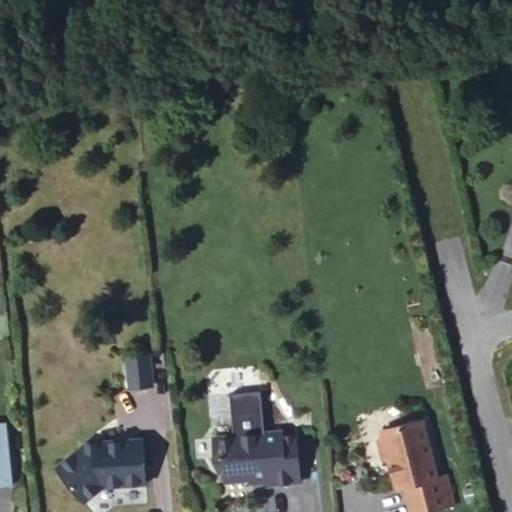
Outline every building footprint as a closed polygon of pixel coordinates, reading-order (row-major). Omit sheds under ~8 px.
[(158,369),(136,371),(139,402),(161,400),(158,369)] [(444,472),(429,413),(387,424),(388,428),(384,434),(389,453),(395,457),(400,474),(408,472),(410,481),(418,510),(460,499),(453,469),(444,472)] [(0,427),(0,489),(23,487),(16,425),(0,427)] [(251,443),(227,445),(229,466),(238,473),(240,490),(263,487),(266,484),(282,482),(283,489),(283,492),(315,489),(309,442),(295,443),(295,438),(273,440),(268,437),(255,438),(251,443)] [(315,455),(329,454),(328,440),(314,442),(315,455)] [(158,498),(153,455),(107,460),(107,463),(98,464),(95,461),(68,488),(91,511),(104,511),(117,501),(118,502),(158,498)] [(410,481),(408,472),(400,474),(402,483),(410,481)] [(266,484),(263,487),(264,491),(283,489),(282,482),(266,484)]
